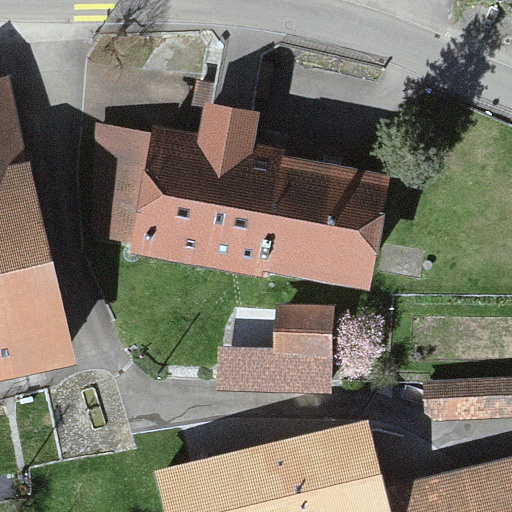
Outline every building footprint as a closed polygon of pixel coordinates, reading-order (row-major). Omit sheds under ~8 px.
[(0,369),(74,353),(12,81),(0,83),(0,369)] [(201,146),(96,129),(97,237),(368,279),(384,174),(249,153),(255,115),(207,108),(201,146)] [(330,315),(276,313),(274,393),(327,394),(330,315)] [(511,380),(424,381),(424,415),(511,414),(511,380)] [(157,437),(176,511),(400,511),(414,509),(408,487),(399,449),(371,456),(359,411),(225,445),(219,421),(157,437)] [(511,511),(511,459),(408,487),(414,509),(400,511),(511,511)]
